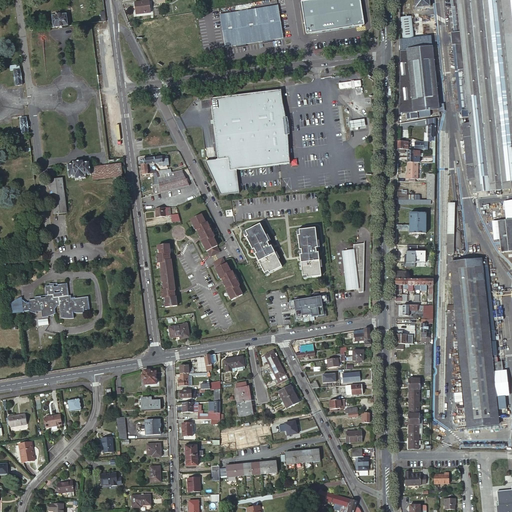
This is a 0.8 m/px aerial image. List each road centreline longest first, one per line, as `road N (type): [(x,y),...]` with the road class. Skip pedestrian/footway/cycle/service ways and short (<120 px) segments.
road 1 (residential): [(156,359),(121,89)]
road 2 (secondary): [(384,322),(385,54)]
road 3 (residential): [(153,84),(385,54)]
road 4 (unclassified): [(153,84),(240,262)]
road 5 (unknown): [(207,22),(217,47),(228,52),(359,35)]
road 6 (residential): [(23,511),(35,482),(89,427),(96,369)]
road 7 (residential): [(169,357),(176,511)]
road 8 (secondary): [(387,454),(384,322)]
